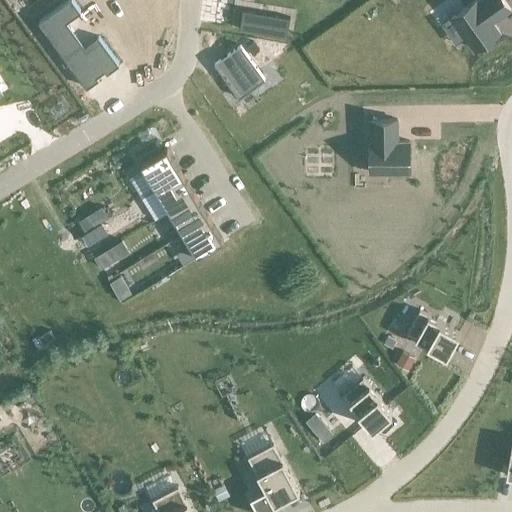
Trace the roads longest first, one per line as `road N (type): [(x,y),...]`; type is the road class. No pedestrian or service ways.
road 1 (residential): [(0,187),(178,74),(189,0)]
road 2 (residential): [(511,296),(462,408),(371,511)]
